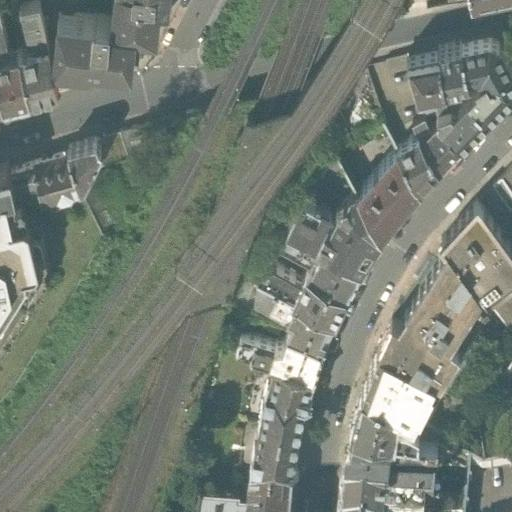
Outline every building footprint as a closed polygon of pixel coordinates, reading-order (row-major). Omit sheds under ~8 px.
[(33,0),(24,0),(26,9),(27,13),(36,11),(33,0)] [(114,0),(111,29),(134,31),(134,35),(156,37),(158,7),(167,8),(168,0),(114,0)] [(27,13),(20,15),(29,48),(34,47),(36,52),(46,50),(36,11),(27,13)] [(111,29),(58,24),(54,67),(70,68),(70,70),(91,72),(91,68),(131,71),(134,35),(134,31),(111,29)] [(498,41),(489,38),(485,39),(460,45),(467,73),(476,71),(480,79),(484,77),(489,79),(511,65),(501,46),(498,41)] [(467,73),(460,45),(456,47),(437,52),(445,90),(446,90),(461,85),(460,81),(468,79),(467,73)] [(57,92),(46,50),(36,52),(19,57),(30,99),(57,92)] [(451,107),(446,90),(445,90),(437,52),(417,57),(405,60),(417,98),(432,94),(438,113),(451,107)] [(2,61),(0,61),(0,96),(3,107),(30,99),(19,57),(2,61)] [(501,72),(489,79),(484,77),(480,79),(476,82),(477,85),(467,94),(488,115),(490,113),(511,88),(511,65),(501,72)] [(467,94),(458,104),(455,111),(451,107),(438,113),(438,118),(439,119),(463,143),(488,115),(467,94)] [(463,143),(439,119),(429,130),(424,119),(413,125),(418,134),(438,169),(450,156),(463,143)] [(147,130),(119,138),(127,161),(145,168),(147,130)] [(438,169),(418,134),(409,140),(410,142),(396,150),(397,151),(419,190),(438,169)] [(119,138),(102,142),(105,153),(99,166),(100,172),(127,161),(119,138)] [(325,143),(286,199),(274,219),(270,226),(276,229),(286,234),(291,226),(286,223),(293,208),(298,211),(301,206),(319,215),(320,212),(329,216),(328,219),(331,221),(328,228),(332,229),(342,209),(320,188),(331,171),(341,170),(332,154),(331,155),(325,143)] [(95,144),(68,151),(69,156),(77,181),(71,183),(74,191),(82,188),(100,152),(95,144)] [(397,151),(357,199),(380,240),(381,239),(403,209),(419,190),(397,151)] [(69,156),(33,166),(39,193),(41,201),(55,197),(56,198),(56,197),(60,200),(69,197),(70,193),(71,194),(71,193),(74,192),(74,191),(71,183),(77,181),(69,156)] [(511,194),(511,165),(500,179),(511,194)] [(33,166),(9,173),(13,190),(15,199),(39,193),(33,166)] [(7,168),(0,169),(0,193),(13,190),(9,173),(7,168)] [(511,194),(500,179),(492,187),(509,210),(511,207),(511,194)] [(13,190),(0,193),(0,342),(3,342),(3,341),(0,329),(13,326),(13,325),(10,313),(23,310),(24,309),(21,297),(34,294),(34,293),(31,281),(44,278),(45,277),(41,262),(45,261),(47,257),(41,232),(36,229),(32,230),(29,219),(24,216),(19,218),(14,199),(15,199),(13,190)] [(357,199),(356,196),(350,199),(347,206),(373,251),(380,240),(357,199)] [(511,249),(477,203),(441,245),(445,251),(397,327),(391,324),(377,354),(378,354),(434,381),(440,384),(459,352),(450,345),(478,302),(484,306),(488,302),(490,300),(487,297),(492,293),(511,317),(511,357),(493,386),(503,393),(511,398),(511,249)] [(373,251),(347,206),(342,209),(332,229),(328,228),(331,221),(328,219),(329,216),(320,212),(319,215),(301,206),(298,211),(293,208),(286,223),(291,226),(286,234),(359,272),(370,256),(373,251)] [(359,272),(286,234),(275,256),(287,262),(290,257),(310,267),(312,262),(316,264),(309,279),(345,298),(352,285),(359,272)] [(258,284),(264,287),(333,323),(340,310),(345,298),(309,279),(306,277),(302,286),(266,268),(258,284)] [(333,323),(264,287),(254,305),(279,318),(293,323),(287,337),(322,351),(327,339),(333,323)] [(490,300),(488,302),(505,322),(509,326),(511,328),(511,317),(492,293),(487,297),(490,300)] [(322,351),(287,337),(283,348),(275,349),(274,351),(241,341),(236,356),(274,368),(313,379),(318,365),(322,351)] [(434,381),(378,354),(361,400),(398,418),(413,425),(434,381)] [(259,432),(299,439),(303,415),(304,411),(313,379),(274,368),(267,395),(266,395),(263,407),(264,407),(259,432)] [(220,402),(207,399),(204,415),(217,418),(220,402)] [(398,418),(361,400),(356,421),(351,441),(417,447),(418,437),(407,431),(395,430),(398,418)] [(299,439),(259,432),(254,457),(253,457),(251,469),(252,470),(250,496),(290,500),(293,469),(299,439)] [(417,447),(351,441),(349,452),(346,469),(391,473),(392,462),(435,466),(437,449),(417,447)] [(391,473),(346,469),(344,482),(343,496),(426,504),(434,505),(436,488),(390,484),(391,473)] [(288,511),(290,500),(250,496),(248,496),(246,511),(238,511),(238,509),(198,505),(197,511),(288,511)] [(424,511),(426,504),(343,496),(341,510),(341,511),(424,511)]
